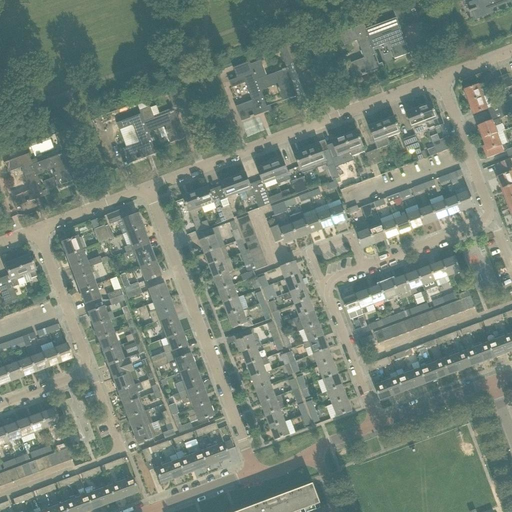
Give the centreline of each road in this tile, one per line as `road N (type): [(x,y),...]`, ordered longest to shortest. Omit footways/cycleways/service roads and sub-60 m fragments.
road 1 (residential): [(147,191),(439,81)]
road 2 (residential): [(255,474),(147,191)]
road 3 (residential): [(0,495),(116,449),(91,372)]
road 4 (residential): [(91,372),(38,232)]
road 5 (residential): [(491,220),(439,81)]
road 6 (residential): [(364,271),(491,220)]
road 7 (residential): [(376,423),(327,297)]
road 8 (residential): [(327,297),(309,252),(349,237),(364,271)]
road 9 (residential): [(376,423),(491,381)]
